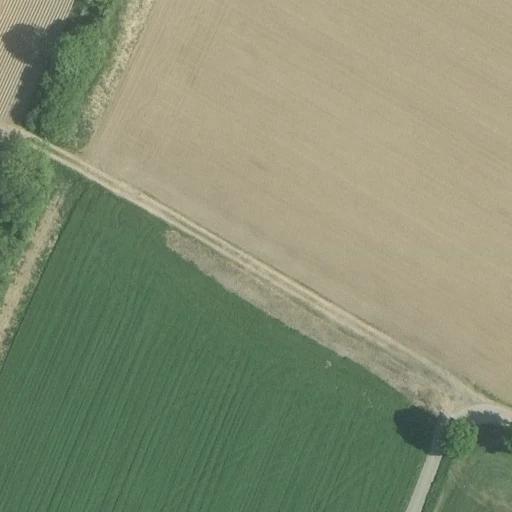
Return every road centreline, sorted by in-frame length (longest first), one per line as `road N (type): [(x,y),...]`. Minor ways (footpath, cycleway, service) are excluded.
road 1 (track): [(0,134),(77,159),(466,389)]
road 2 (track): [(466,389),(417,511)]
